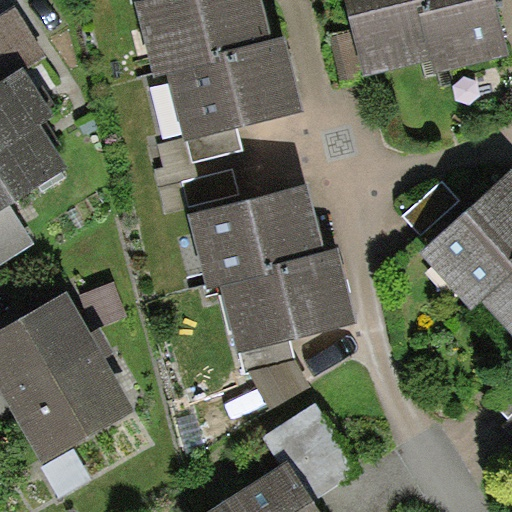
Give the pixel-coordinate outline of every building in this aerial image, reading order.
[(0,203),(54,164),(36,138),(65,117),(37,79),(61,62),(17,0),(0,12),(0,203)] [(270,51),(259,0),(198,0),(140,12),(154,77),(175,73),(188,135),(302,111),(289,47),(270,51)] [(354,0),(376,72),(441,53),(447,74),(511,54),(511,36),(501,0),(354,0)] [(234,130),(155,149),(160,171),(239,152),(234,130)] [(235,175),(155,192),(160,214),(240,197),(235,175)] [(511,181),(507,176),(429,243),(487,311),(505,296),(511,303),(511,181)] [(454,197),(436,180),(402,217),(420,234),(454,197)] [(314,268),(296,195),(187,223),(206,297),(224,293),(239,354),(354,325),(338,262),(314,268)] [(80,300),(0,343),(0,366),(49,457),(139,409),(80,300)] [(281,472),(220,511),(315,511),(308,501),(350,473),(310,412),(262,444),(281,472)]
